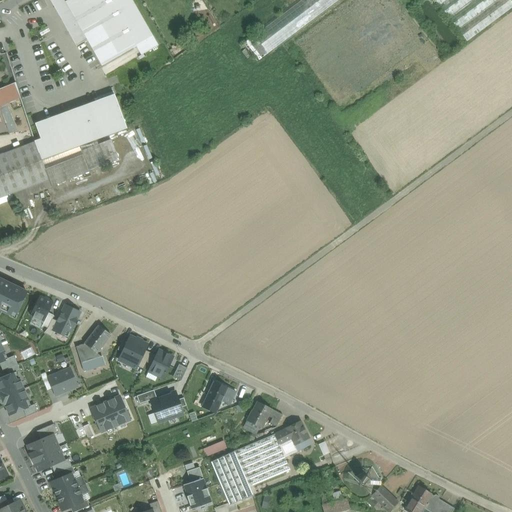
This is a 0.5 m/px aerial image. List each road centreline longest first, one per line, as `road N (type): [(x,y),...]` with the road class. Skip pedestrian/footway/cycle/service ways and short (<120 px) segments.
road 1 (residential): [(501,511),(140,323),(0,262)]
road 2 (track): [(192,350),(511,110)]
